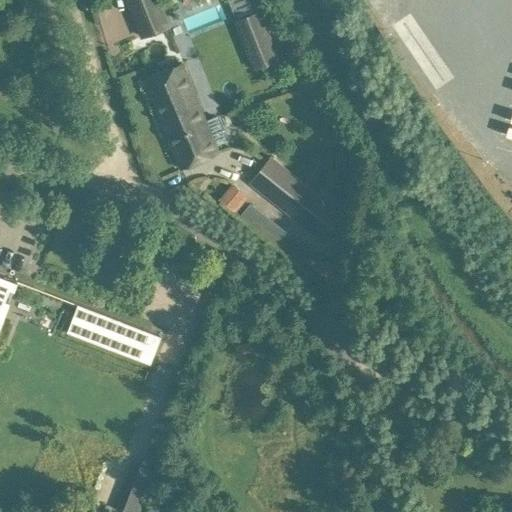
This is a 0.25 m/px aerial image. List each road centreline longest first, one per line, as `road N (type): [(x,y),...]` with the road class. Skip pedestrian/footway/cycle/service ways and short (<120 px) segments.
road 1 (unclassified): [(325,332),(256,265),(190,221),(0,156)]
road 2 (unclassified): [(511,433),(325,332)]
road 3 (track): [(128,194),(82,57),(73,0)]
road 4 (unclassified): [(393,511),(361,399),(325,332)]
